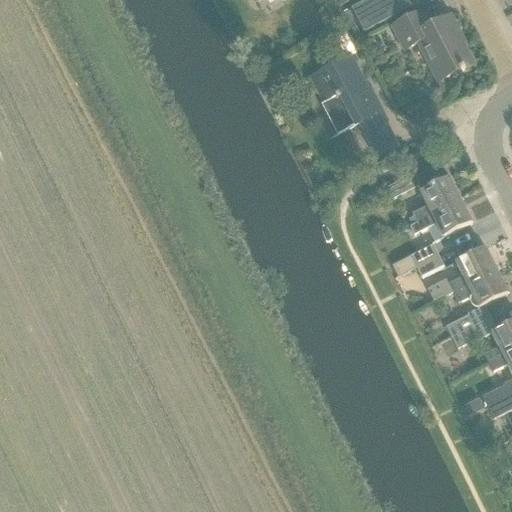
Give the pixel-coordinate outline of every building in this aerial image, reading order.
[(366,0),(366,1),(351,9),(364,33),(411,9),(406,0),(366,0)] [(421,16),(395,30),(406,51),(419,44),(439,83),(473,66),(449,19),(428,29),(421,16)] [(364,134),(365,133),(378,158),(397,148),(384,123),(385,123),(373,99),(371,100),(351,60),(301,85),(301,86),(313,80),(325,104),(322,105),(337,135),(328,140),(329,141),(359,125),(364,134)] [(386,190),(391,201),(421,186),(415,175),(386,190)] [(427,208),(412,215),(417,224),(460,202),(449,179),(420,194),(427,208)] [(415,236),(436,225),(444,240),(472,225),(460,202),(417,224),(411,227),(415,236)] [(434,247),(411,259),(416,269),(439,257),(434,247)] [(463,278),(448,286),(453,295),(496,273),(485,250),(456,264),(463,278)] [(445,269),(439,257),(416,269),(423,281),(445,269)] [(491,319),(485,307),(508,296),(496,273),(453,295),(457,303),(472,296),(479,310),(468,316),(469,318),(447,329),(452,339),(491,319)] [(438,285),(427,291),(433,303),(445,298),(438,285)] [(511,353),(511,324),(498,332),(491,319),(452,339),(458,350),(479,340),(480,341),(492,334),(499,349),(485,356),(489,365),(511,353)] [(504,388),(483,398),(488,409),(511,398),(511,397),(511,353),(489,365),(494,374),(508,367),(511,373),(511,381),(504,386),(504,388)] [(511,399),(511,398),(488,409),(494,421),(511,412),(511,399)]
